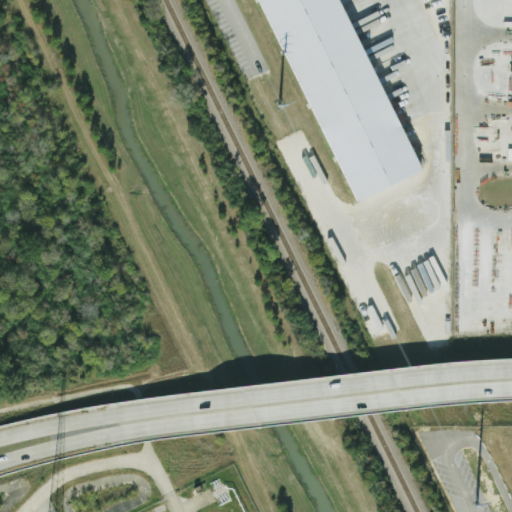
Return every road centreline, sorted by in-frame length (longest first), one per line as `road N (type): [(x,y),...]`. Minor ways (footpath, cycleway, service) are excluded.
road 1 (secondary): [(511,367),(112,414)]
road 2 (secondary): [(116,433),(511,387)]
road 3 (secondary): [(0,464),(116,433)]
